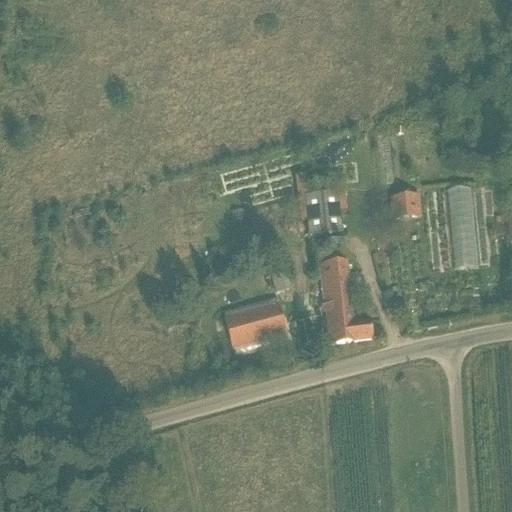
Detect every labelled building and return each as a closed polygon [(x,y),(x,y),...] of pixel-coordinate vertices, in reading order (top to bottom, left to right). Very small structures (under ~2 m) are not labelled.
[(295,175),(298,196),(307,195),(305,174),(295,175)] [(449,192),(425,193),(429,272),(453,271),(449,192)] [(304,198),(308,239),(343,235),(339,194),(304,198)] [(419,219),(417,197),(380,200),(382,222),(419,219)] [(355,343),(372,342),(370,324),(360,325),(359,319),(353,319),(346,252),(319,255),(322,279),(329,347),(355,344),(355,343)] [(270,273),(276,296),(293,292),(288,268),(270,273)] [(287,336),(281,317),(279,306),(224,321),(232,350),(287,336)] [(168,330),(187,325),(184,314),(165,319),(168,330)]
